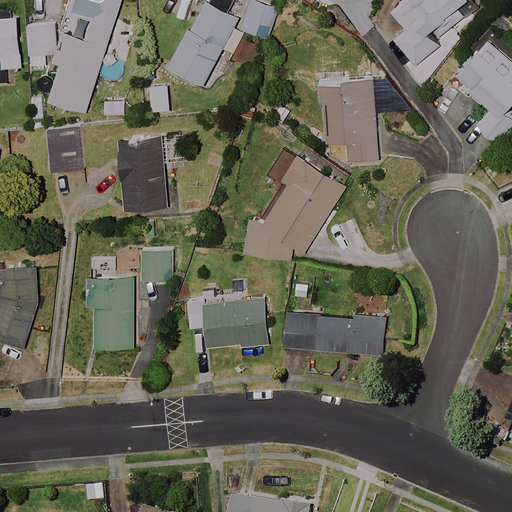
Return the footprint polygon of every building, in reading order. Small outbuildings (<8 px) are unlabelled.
[(239,18),(205,0),(169,65),(203,84),(239,18)] [(276,6),(254,0),(251,0),(243,29),(268,36),(276,6)] [(462,0),(401,0),(391,10),(408,28),(396,40),(420,67),(443,45),(438,39),(465,14),(457,5),(462,0)] [(114,16),(71,4),(57,59),(63,60),(52,102),(89,111),(114,16)] [(6,18),(5,8),(0,8),(0,55),(2,55),(3,68),(22,67),(19,17),(6,18)] [(55,53),(54,23),(30,24),(31,54),(55,53)] [(511,53),(493,35),(458,71),(492,104),(476,120),(498,141),(511,127),(511,112),(506,106),(511,99),(511,53)] [(377,159),(374,79),(320,81),(322,141),(348,140),(348,160),(377,159)] [(171,109),(169,83),(144,84),(145,111),(171,109)] [(85,169),(84,132),(52,133),(53,170),(85,169)] [(165,207),(162,137),(123,138),(126,208),(165,207)] [(351,178),(304,148),(284,178),(289,181),(264,221),(250,218),(244,250),(292,259),(295,243),(305,250),(351,178)] [(173,250),(143,250),(142,279),(173,280),(173,250)] [(116,276),(115,260),(92,260),(92,277),(87,277),(88,304),(97,304),(97,346),(135,345),(134,276),(116,276)] [(40,272),(9,264),(0,301),(0,335),(26,342),(36,304),(33,303),(40,272)] [(268,344),(267,299),(189,299),(189,325),(209,325),(209,344),(268,344)] [(384,351),(385,316),(287,311),(285,346),(384,351)] [(106,499),(106,484),(88,484),(89,499),(106,499)] [(310,511),(312,506),(236,493),(232,511),(310,511)] [(172,511),(144,503),(140,511),(172,511)]
